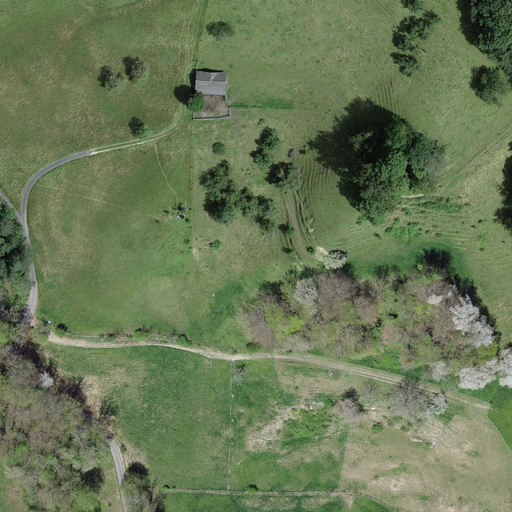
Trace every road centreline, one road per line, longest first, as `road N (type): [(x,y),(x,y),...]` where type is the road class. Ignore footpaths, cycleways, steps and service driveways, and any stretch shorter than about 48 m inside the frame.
road 1 (track): [(88,152),(165,133),(227,103),(271,68),(311,77),(332,94),(368,179),(417,185),(460,163),(493,128),(504,87),(493,0)]
road 2 (unclassified): [(0,196),(23,227),(33,284),(21,371),(108,438),(128,511)]
